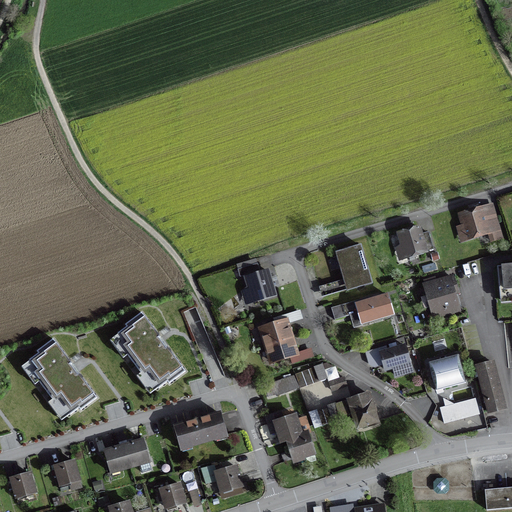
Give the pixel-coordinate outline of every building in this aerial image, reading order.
[(488,233),(481,209),(460,216),(467,239),(488,233)] [(398,234),(406,258),(425,252),(432,249),(427,233),(420,235),(418,228),(398,234)] [(499,232),(489,236),(491,242),(501,239),(499,232)] [(360,247),(343,251),(354,289),(371,284),(360,247)] [(239,277),(260,271),(258,264),(237,270),(239,277)] [(511,265),(497,267),(500,301),(505,300),(505,297),(511,296),(511,265)] [(252,302),(274,295),(267,272),(245,278),(252,302)] [(452,291),(455,290),(452,278),(424,286),(432,314),(446,310),(447,313),(458,310),(452,291)] [(347,308),(349,316),(358,314),(361,324),(392,314),(387,296),(347,308)] [(162,338),(144,313),(109,338),(151,395),(186,370),(162,338)] [(292,342),(291,338),(290,334),(286,322),(260,330),(265,346),(270,363),(288,357),(291,364),(298,362),(292,342)] [(63,420),(98,395),(75,363),(55,336),(20,362),(63,420)] [(385,347),(378,349),(385,370),(409,363),(404,346),(387,351),(385,347)] [(428,364),(435,391),(465,383),(458,356),(428,364)] [(498,388),(491,363),(477,367),(486,401),(485,401),(488,413),(504,409),(499,387),(498,388)] [(314,368),(294,375),(300,389),(319,382),(314,368)] [(264,386),(268,398),(297,388),(293,377),(264,386)] [(343,378),(328,383),(331,391),(346,387),(343,378)] [(336,406),(339,417),(352,412),(357,428),(376,422),(367,395),(348,401),(336,406)] [(444,424),(478,415),(474,400),(440,409),(444,424)] [(315,412),(320,427),(333,422),(328,408),(315,412)] [(279,439),(285,437),(293,460),(313,454),(307,433),(301,435),(295,416),(282,420),(280,413),(265,418),(271,434),(277,432),(279,439)] [(225,436),(225,435),(219,414),(201,420),(201,418),(194,421),(194,422),(174,428),(181,450),(181,449),(225,436),(225,437),(226,437),(225,436)] [(110,474),(129,468),(140,465),(139,462),(148,459),(142,441),(126,445),(123,446),(120,447),(104,452),(110,474)] [(73,462),(54,467),(60,486),(78,481),(73,462)] [(206,483),(216,480),(212,468),(202,471),(206,483)] [(223,498),(242,492),(235,468),(216,474),(223,498)] [(13,488),(16,498),(34,493),(29,474),(10,479),(12,484),(8,485),(9,489),(13,488)] [(160,490),(161,495),(158,495),(160,500),(163,499),(166,511),(172,511),(177,511),(176,505),(184,503),(179,485),(160,490)] [(511,508),(511,488),(484,490),(486,511),(511,508)] [(189,493),(193,506),(200,504),(196,490),(189,493)] [(59,498),(53,500),(55,507),(61,505),(59,498)] [(109,508),(110,511),(130,511),(128,503),(109,508)]
